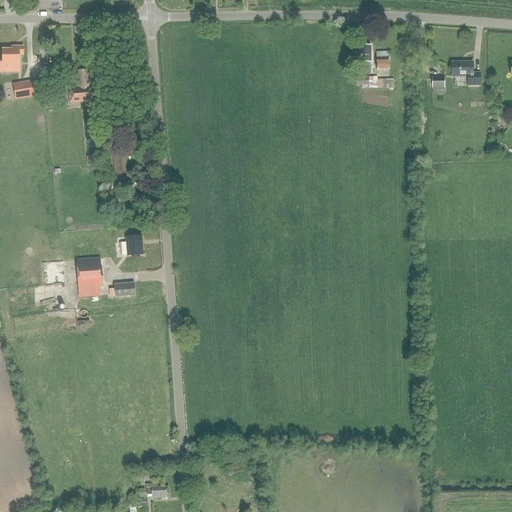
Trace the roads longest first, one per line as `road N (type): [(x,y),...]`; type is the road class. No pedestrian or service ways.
road 1 (tertiary): [(186,511),(149,18)]
road 2 (tertiary): [(511,25),(345,15),(149,18)]
road 3 (tertiary): [(149,18),(0,19)]
